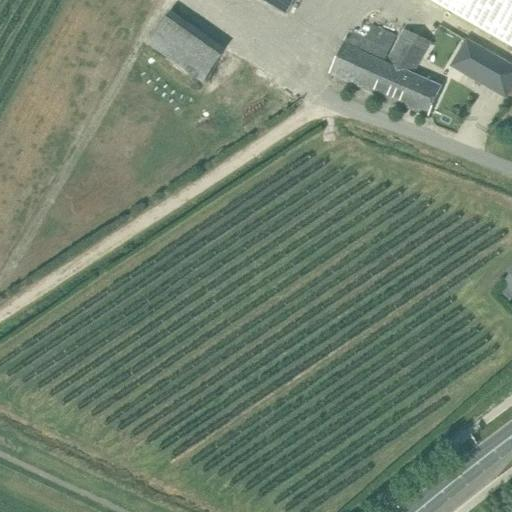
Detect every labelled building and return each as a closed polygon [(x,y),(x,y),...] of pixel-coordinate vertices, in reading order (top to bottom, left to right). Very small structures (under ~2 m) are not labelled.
[(260,0),(284,14),(291,0),(260,0)] [(511,0),(413,0),(511,44),(511,0)] [(225,50),(172,13),(150,44),(202,81),(225,50)] [(373,24),(366,39),(352,33),(347,44),(345,43),(331,74),(429,117),(442,87),(413,75),(428,41),(402,29),(396,34),(373,24)] [(447,54),(447,55),(490,80),(506,53),(462,28),(447,54)]
